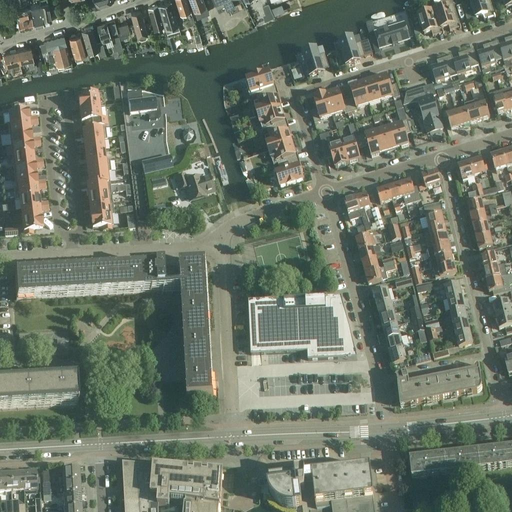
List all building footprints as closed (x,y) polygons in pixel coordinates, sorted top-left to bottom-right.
[(39,4),(43,23),(52,22),(48,2),(47,2),(47,0),(39,0),(40,4),(39,4)] [(191,10),(187,0),(175,0),(184,24),(185,24),(186,25),(188,25),(192,24),(193,23),(194,20),(193,17),(191,11),(190,12),(190,10),(191,10)] [(205,5),(203,0),(190,0),(194,9),(196,16),(208,12),(205,5)] [(244,6),(241,0),(213,0),(218,10),(225,6),(229,13),(244,6)] [(474,13),(466,15),(468,21),(475,19),(476,19),(483,17),(484,22),(488,21),(488,18),(488,16),(493,14),(494,19),(495,19),(489,0),(475,0),(470,2),(471,4),(469,4),(472,11),(473,10),(474,13)] [(511,0),(501,0),(502,1),(503,1),(506,10),(511,8),(511,0)] [(170,1),(158,5),(164,25),(168,36),(171,35),(180,32),(170,1)] [(267,1),(261,4),(265,11),(270,9),(267,1)] [(442,10),(436,12),(442,30),(448,28),(450,33),(453,32),(454,29),(453,27),(458,25),(460,30),(461,30),(452,2),(441,5),(442,10)] [(39,4),(40,4),(30,6),(32,17),(33,17),(34,26),(43,24),(43,23),(39,4)] [(164,29),(157,5),(148,8),(155,32),(164,29)] [(419,20),(418,20),(420,27),(421,26),(424,36),(431,33),(433,38),(436,37),(437,34),(436,32),(441,30),(443,35),(443,36),(444,35),(442,30),(436,12),(435,7),(434,7),(424,11),(425,16),(419,18),(419,20)] [(33,26),(30,9),(17,11),(19,17),(17,17),(18,20),(17,20),(19,30),(33,26)] [(144,25),(140,11),(131,13),(137,38),(139,39),(141,40),(144,39),(146,37),(146,35),(146,31),(150,30),(150,31),(148,24),(150,24),(149,23),(144,25)] [(129,30),(127,22),(118,25),(120,32),(129,30)] [(102,42),(103,45),(111,43),(113,50),(122,48),(118,36),(113,38),(111,38),(106,23),(97,26),(102,42)] [(372,23),(366,24),(375,55),(381,54),(380,50),(407,41),(402,26),(375,34),(372,23)] [(106,55),(103,45),(102,42),(97,44),(92,26),(81,29),(88,50),(96,47),(99,57),(106,55)] [(88,55),(81,33),(69,37),(76,58),(88,55)] [(63,34),(50,37),(52,45),(54,45),(55,49),(52,50),(55,58),(58,70),(72,66),(63,34)] [(172,36),(166,38),(170,51),(176,49),(172,36)] [(44,61),(55,58),(52,50),(55,49),(54,45),(52,45),(50,37),(44,39),(45,42),(40,44),(44,61)] [(511,59),(511,38),(504,41),(505,44),(499,46),(503,60),(502,60),(503,63),(511,59)] [(352,39),(338,44),(340,49),(346,68),(360,63),(359,60),(365,58),(372,56),(368,42),(361,44),(355,46),(354,45),(352,39)] [(497,65),(496,62),(502,60),(503,60),(499,46),(498,43),(483,48),(484,51),(477,53),(482,70),(497,65)] [(31,46),(17,50),(20,61),(27,60),(29,69),(35,67),(33,58),(31,46)] [(12,63),(20,61),(17,50),(3,53),(6,65),(7,65),(9,73),(14,72),(12,63)] [(325,56),(318,58),(316,51),(302,55),(310,79),(324,75),(323,72),(329,70),(325,56)] [(471,70),(479,68),(473,51),(458,56),(459,59),(453,61),(457,74),(456,75),(457,77),(472,72),(471,70)] [(451,79),(450,77),(456,75),(457,74),(453,61),(452,58),(436,62),(437,66),(430,68),(435,84),(451,79)] [(335,59),(329,61),(332,70),(337,69),(335,59)] [(296,71),(290,73),(293,83),(299,81),(296,71)] [(252,80),(247,82),(252,98),(256,97),(257,100),(274,94),(273,89),(273,88),(275,87),(276,86),(274,82),(274,83),(272,84),(271,81),(269,75),(264,76),(263,76),(262,76),(253,79),(252,79),(252,80)] [(380,80),(374,81),(381,102),(393,99),(393,101),(400,99),(396,86),(390,88),(386,76),(379,79),(380,80)] [(374,81),(362,85),(369,106),(381,102),(374,81)] [(347,101),(351,114),(357,112),(357,110),(369,106),(362,85),(357,87),(356,86),(349,88),(353,100),(347,101)] [(404,106),(404,107),(418,103),(428,135),(442,131),(432,98),(435,97),(432,87),(422,90),(407,95),(404,106)] [(511,94),(510,90),(501,93),(507,114),(511,112),(511,94)] [(83,100),(78,101),(80,112),(99,110),(96,93),(82,94),(83,100)] [(338,93),(326,97),(332,118),(344,114),(345,116),(347,115),(351,114),(347,101),(342,103),(338,93)] [(501,93),(489,97),(491,103),(493,111),(496,111),(497,117),(507,114),(501,93)] [(141,94),(127,96),(130,116),(148,114),(150,122),(157,121),(159,120),(160,118),(159,105),(157,103),(155,103),(155,102),(142,104),(141,94)] [(258,103),(254,104),(258,118),(280,111),(278,105),(281,104),(280,100),(279,100),(277,100),(276,100),(274,94),(257,100),(258,103)] [(332,118),(326,97),(325,97),(325,96),(314,100),(313,100),(317,111),(311,113),(315,125),(321,123),(320,121),(332,118)] [(475,108),(480,122),(489,119),(485,104),(475,107),(475,108)] [(15,114),(9,115),(10,125),(10,126),(37,122),(36,118),(28,119),(27,112),(26,107),(26,106),(14,107),(15,114)] [(475,108),(466,111),(470,125),(480,122),(475,108)] [(99,110),(80,112),(81,123),(85,123),(86,129),(101,127),(107,126),(106,120),(100,120),(99,110)] [(280,111),(258,118),(262,132),(267,131),(268,134),(285,129),(283,123),(284,123),(285,121),(286,121),(285,117),(282,118),(280,111)] [(466,111),(456,114),(460,128),(470,125),(466,111)] [(456,114),(446,117),(451,131),(460,128),(456,114)] [(10,125),(8,125),(9,137),(30,134),(29,127),(37,126),(37,122),(10,126),(10,125)] [(401,126),(389,130),(396,151),(401,149),(401,150),(409,148),(405,136),(411,134),(407,122),(401,124),(401,126)] [(101,130),(82,132),(84,144),(102,141),(107,141),(106,129),(101,130)] [(269,137),(264,138),(269,153),(291,146),(289,139),(292,138),(291,134),(290,135),(287,134),(285,129),(268,134),(269,137)] [(389,130),(377,133),(384,154),(396,151),(389,130)] [(184,132),(182,135),(183,140),(186,142),(191,141),(193,138),(192,133),(189,131),(184,132)] [(365,135),(358,137),(362,150),(368,148),(372,160),(379,157),(378,156),(384,154),(377,133),(365,137),(365,135)] [(30,134),(9,137),(10,147),(10,148),(40,144),(39,140),(31,141),(30,134)] [(353,141),(341,145),(347,166),(360,162),(357,152),(362,150),(358,137),(352,139),(353,141)] [(102,141),(84,144),(85,154),(103,152),(102,141)] [(40,144),(10,148),(12,158),(32,156),(32,149),(40,148),(40,144)] [(347,166),(341,145),(328,149),(328,147),(322,149),(326,161),(332,159),(335,170),(336,169),(336,170),(347,166)] [(291,146),(269,153),(273,167),(278,165),(279,168),(296,163),(294,157),(295,157),(296,155),(297,155),(296,151),(293,152),(291,146)] [(511,150),(502,154),(506,169),(511,167),(511,150)] [(103,152),(85,154),(86,165),(105,163),(103,152)] [(496,172),(506,169),(502,154),(492,157),(496,172)] [(32,156),(12,158),(13,169),(42,165),(42,161),(33,162),(32,156)] [(170,157),(141,164),(144,177),(173,170),(170,157)] [(481,160),(470,164),(475,179),(482,177),(482,179),(486,178),(485,173),(488,172),(486,166),(483,167),(481,160)] [(105,163),(86,165),(88,176),(106,173),(108,173),(111,173),(110,162),(105,163)] [(280,171),(275,173),(280,189),(286,187),(286,188),(290,187),(297,185),(297,184),(302,182),(300,174),(303,173),(301,169),(300,169),(298,169),(296,163),(279,168),(280,171)] [(475,179),(470,164),(459,167),(461,174),(458,175),(460,181),(463,180),(464,185),(468,184),(469,187),(475,185),(473,180),(475,179)] [(42,165),(13,169),(14,180),(35,177),(34,170),(43,169),(42,165)] [(89,186),(87,186),(87,187),(110,184),(108,173),(106,173),(88,176),(89,186)] [(441,186),(437,174),(422,179),(424,186),(419,188),(420,193),(441,186)] [(215,194),(210,176),(200,179),(200,178),(186,182),(184,176),(176,179),(180,190),(186,188),(190,203),(206,198),(206,197),(215,194)] [(35,177),(14,180),(16,190),(45,187),(44,183),(36,184),(35,177)] [(165,178),(151,181),(152,190),(167,187),(165,178)] [(411,183),(400,186),(404,199),(406,207),(421,203),(417,188),(413,189),(411,183)] [(504,193),(501,183),(495,184),(498,195),(504,193)] [(110,184),(87,187),(88,197),(111,195),(110,184)] [(392,203),(404,199),(400,186),(388,190),(392,203)] [(16,190),(13,190),(15,202),(20,201),(38,198),(37,192),(46,191),(45,187),(16,190)] [(480,198),(478,193),(477,187),(472,188),(474,194),(468,195),(469,201),(480,198)] [(381,207),(392,203),(388,190),(377,193),(381,207)] [(111,195),(88,197),(89,208),(112,205),(111,195)] [(364,227),(366,233),(366,234),(371,232),(364,212),(371,210),(367,196),(356,200),(360,213),(364,227)] [(38,198),(20,201),(21,211),(48,208),(47,204),(39,205),(38,198)] [(511,201),(511,199),(503,201),(505,209),(511,207),(511,201)] [(356,200),(344,203),(348,217),(350,223),(362,220),(360,213),(356,200)] [(468,206),(471,218),(485,214),(482,203),(468,206)] [(112,205),(89,208),(91,219),(109,217),(114,216),(112,205)] [(440,212),(439,205),(424,209),(426,215),(440,212)] [(155,214),(154,215),(154,220),(166,218),(166,213),(165,206),(154,207),(155,214)] [(48,208),(21,211),(22,222),(41,220),(40,213),(48,212),(48,208)] [(384,229),(379,214),(372,216),(377,231),(384,229)] [(471,218),(473,229),(488,226),(485,214),(471,218)] [(425,220),(428,231),(445,226),(442,216),(425,220)] [(109,217),(91,219),(92,230),(102,229),(103,232),(111,231),(109,217)] [(133,217),(126,218),(128,232),(135,231),(133,217)] [(41,220),(22,222),(24,237),(32,236),(32,232),(42,231),(41,220)] [(447,236),(445,226),(428,231),(430,240),(447,236)] [(473,229),(476,241),(490,237),(488,226),(473,229)] [(397,228),(389,230),(393,243),(400,241),(397,228)] [(411,240),(408,229),(401,231),(404,241),(411,240)] [(16,230),(4,231),(4,239),(17,238),(16,230)] [(356,241),(359,253),(373,249),(376,248),(373,236),(356,241)] [(430,240),(424,241),(427,251),(449,246),(447,236),(430,240)] [(493,249),(490,237),(476,241),(479,252),(493,249)] [(401,245),(390,248),(392,256),(403,253),(401,245)] [(449,246),(427,251),(429,261),(435,260),(452,256),(449,246)] [(376,260),(373,249),(359,253),(362,264),(376,260)] [(435,260),(437,270),(454,266),(452,256),(435,260)] [(482,260),(485,271),(498,268),(495,257),(482,260)] [(379,271),(376,260),(362,264),(365,275),(379,271)] [(15,276),(14,276),(16,303),(17,303),(17,302),(50,300),(78,299),(136,296),(143,295),(162,294),(174,294),(182,293),(187,385),(188,400),(187,401),(189,401),(214,400),(214,399),(213,392),(213,381),(210,332),(206,267),(207,267),(207,266),(180,267),(180,268),(181,268),(182,290),(174,290),(162,291),(161,268),(158,268),(154,269),(154,267),(148,266),(147,266),(140,266),(140,269),(132,270),(15,277),(15,276)] [(437,270),(434,271),(436,281),(440,280),(456,276),(454,266),(437,270)] [(485,271),(487,283),(501,280),(498,268),(485,271)] [(379,271),(365,275),(369,287),(382,283),(379,271)] [(511,277),(501,280),(487,283),(490,295),(493,294),(494,297),(511,292),(511,277)] [(412,285),(410,280),(395,284),(396,289),(412,285)] [(444,289),(447,302),(462,298),(459,285),(444,289)] [(433,292),(432,286),(416,290),(418,295),(433,292)] [(372,295),(376,308),(391,304),(388,291),(372,295)] [(447,302),(450,314),(465,310),(462,298),(447,302)] [(334,299),(248,303),(249,306),(251,357),(268,356),(308,354),(308,362),(338,361),(337,353),(355,352),(341,299),(334,299)] [(496,319),(511,315),(508,303),(493,306),(496,319)] [(379,320),(395,316),(391,304),(376,308),(379,320)] [(414,310),(411,311),(413,320),(420,318),(418,309),(414,310)] [(450,314),(453,327),(468,323),(465,310),(450,314)] [(511,319),(511,315),(496,319),(499,331),(504,329),(506,337),(511,335),(511,319)] [(379,320),(383,332),(398,328),(395,316),(379,320)] [(437,321),(425,324),(427,333),(431,332),(435,331),(439,330),(437,321)] [(417,335),(420,334),(424,333),(421,322),(415,323),(417,335)] [(453,327),(456,338),(470,334),(468,323),(453,327)] [(383,332),(386,344),(401,339),(398,328),(383,332)] [(431,332),(427,333),(429,341),(429,343),(438,341),(435,331),(431,332)] [(473,347),(470,334),(456,338),(459,350),(473,347)] [(405,351),(401,339),(386,344),(389,356),(405,351)] [(499,343),(501,349),(506,347),(511,345),(511,342),(511,340),(499,343)] [(405,351),(389,356),(393,368),(408,364),(405,351)] [(450,358),(448,352),(432,356),(434,362),(450,358)] [(431,363),(430,357),(414,361),(416,367),(431,363)] [(112,369),(99,370),(100,380),(112,379),(112,369)] [(406,376),(396,379),(398,387),(400,408),(400,410),(477,394),(478,394),(479,393),(480,392),(481,391),(482,390),(481,388),(479,371),(479,372),(479,375),(469,376),(449,381),(429,385),(409,388),(409,385),(406,376)] [(0,412),(77,408),(76,400),(76,398),(76,397),(75,381),(74,381),(75,382),(0,386),(0,412)] [(511,468),(511,448),(409,460),(412,480),(511,468)] [(219,511),(219,509),(220,509),(220,508),(219,508),(219,503),(221,503),(223,474),(123,465),(124,495),(123,495),(125,501),(125,511),(157,511),(158,508),(169,509),(170,502),(186,503),(184,511),(219,511)] [(313,484),(315,505),(373,498),(370,469),(312,476),(313,484)] [(62,471),(63,484),(79,483),(79,470),(62,471)] [(35,474),(23,475),(24,492),(36,491),(35,474)] [(305,477),(305,476),(305,475),(304,475),(304,474),(302,474),(294,475),(295,478),(269,481),(269,488),(268,488),(268,490),(268,491),(269,493),(270,495),(271,497),(272,499),(273,501),(274,502),(276,504),(277,505),(278,505),(279,506),(281,507),(283,508),(285,509),(287,509),(289,510),(291,510),(293,510),(295,509),(295,508),(302,507),(300,494),(300,492),(304,491),(305,485),(305,477)] [(0,493),(11,493),(10,475),(0,475),(0,493)] [(10,475),(11,493),(24,492),(23,475),(10,475)] [(305,477),(305,485),(308,485),(313,484),(312,476),(308,476),(305,476),(305,477)] [(63,484),(64,497),(80,496),(79,483),(63,484)] [(429,506),(428,495),(412,497),(413,511),(424,511),(427,511),(427,506),(429,506)] [(64,497),(64,509),(81,508),(80,496),(64,497)] [(373,498),(315,505),(315,506),(316,510),(332,508),(332,511),(373,511),(372,499),(374,499),(373,498)]
